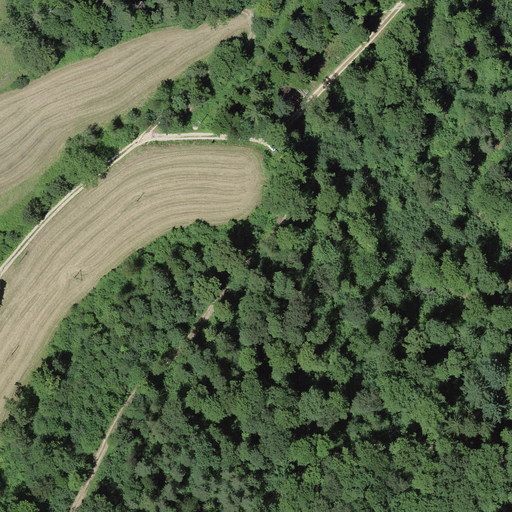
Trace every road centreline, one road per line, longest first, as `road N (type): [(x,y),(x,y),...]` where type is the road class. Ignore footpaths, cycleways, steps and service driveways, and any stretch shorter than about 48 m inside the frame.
road 1 (track): [(400,0),(262,140),(132,142),(55,209),(0,275)]
road 2 (track): [(262,140),(285,160),(298,189),(283,224),(241,263),(118,416),(79,511)]
road 3 (track): [(0,82),(153,25),(248,12),(252,33),(142,137)]
road 4 (track): [(511,456),(470,445),(351,448),(315,461),(254,511)]
road 5 (track): [(285,160),(338,170),(457,156),(511,110)]
